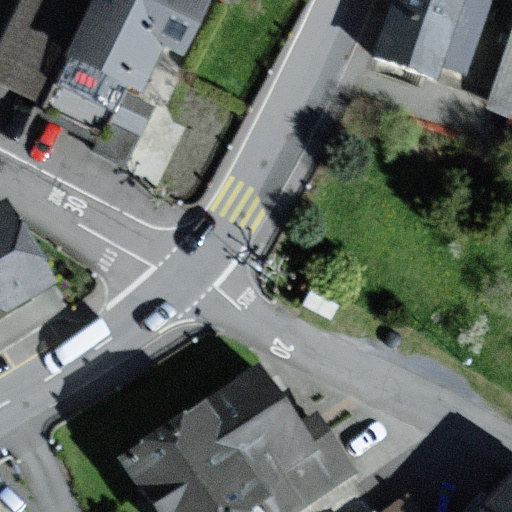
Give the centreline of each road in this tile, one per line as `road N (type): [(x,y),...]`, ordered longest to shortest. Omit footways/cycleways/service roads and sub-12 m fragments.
road 1 (residential): [(198,267),(252,313),(511,449)]
road 2 (residential): [(198,267),(248,205),(338,0)]
road 3 (residential): [(0,408),(179,285)]
road 4 (residential): [(0,179),(179,285)]
